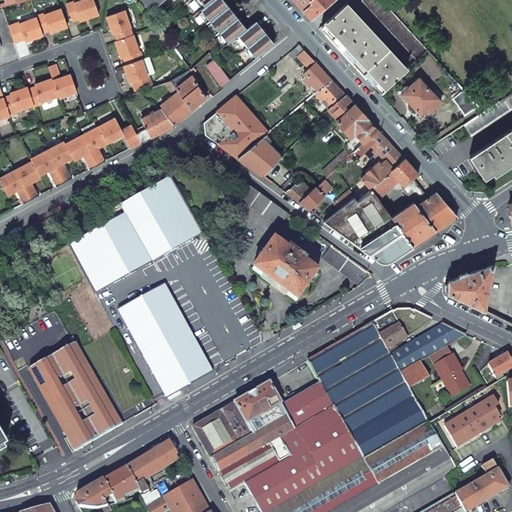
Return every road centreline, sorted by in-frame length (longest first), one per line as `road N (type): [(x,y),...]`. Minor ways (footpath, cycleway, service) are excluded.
road 1 (tertiary): [(171,415),(404,282)]
road 2 (residential): [(182,135),(201,139),(404,282)]
road 3 (residential): [(304,32),(478,220)]
road 4 (residential): [(0,231),(182,135)]
road 5 (residential): [(182,135),(304,32)]
road 6 (tertiary): [(52,484),(171,415)]
road 7 (residential): [(404,282),(511,341)]
road 8 (unknown): [(69,475),(0,375)]
